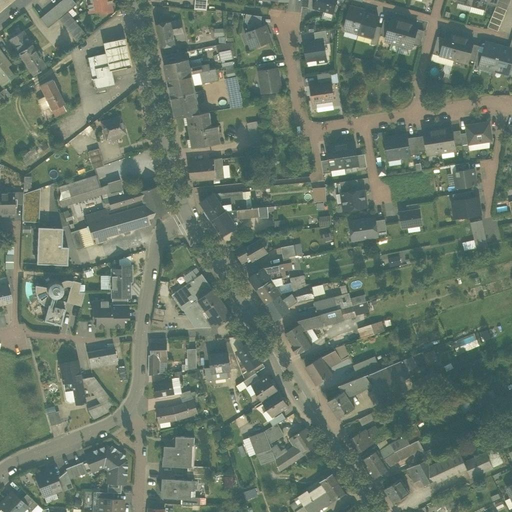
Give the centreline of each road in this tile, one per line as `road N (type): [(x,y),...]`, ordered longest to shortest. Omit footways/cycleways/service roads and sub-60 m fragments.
road 1 (secondary): [(133,0),(189,220)]
road 2 (secondary): [(257,329),(381,511)]
road 3 (residential): [(133,409),(112,427),(0,475)]
road 4 (residential): [(141,335),(157,237),(189,220)]
road 5 (secondary): [(189,220),(257,329)]
road 6 (unclassified): [(141,335),(99,340),(14,331)]
road 7 (unclassified): [(14,331),(17,224),(0,224)]
